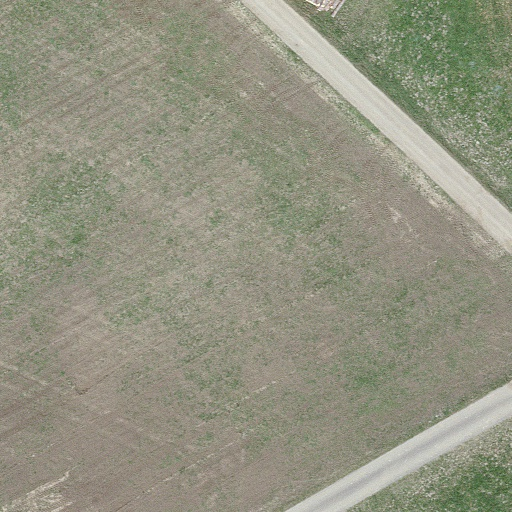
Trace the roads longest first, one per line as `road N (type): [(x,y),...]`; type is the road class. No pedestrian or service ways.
road 1 (unclassified): [(511,243),(258,0)]
road 2 (track): [(333,511),(511,408)]
